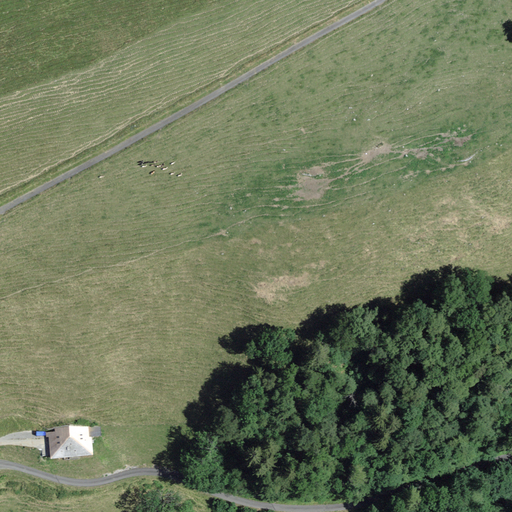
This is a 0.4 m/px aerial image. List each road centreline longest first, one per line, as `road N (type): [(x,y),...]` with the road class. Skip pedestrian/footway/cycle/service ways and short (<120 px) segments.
road 1 (track): [(511,458),(405,492),(301,508),(258,505),(161,472),(71,481),(0,462)]
road 2 (track): [(0,213),(386,0)]
